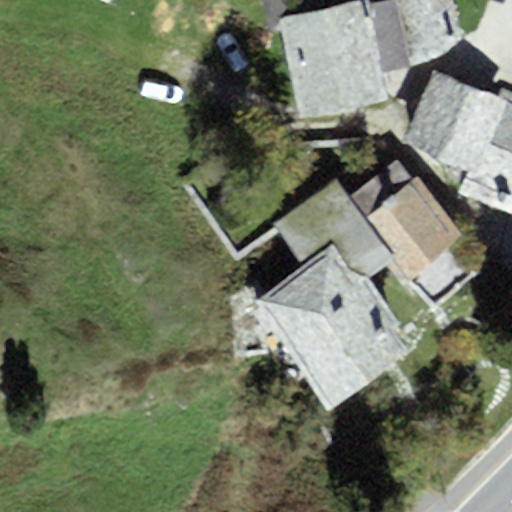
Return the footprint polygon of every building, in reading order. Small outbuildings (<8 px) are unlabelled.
[(450,0),(400,0),(399,1),(412,68),(460,35),(450,0)] [(370,6),(371,11),(377,43),(382,73),(412,68),(399,1),(370,6)] [(368,2),(279,21),(299,117),(389,99),(382,73),(377,43),(371,11),(370,6),(368,2)] [(436,70),(405,143),(468,170),(459,192),(486,204),(511,215),(511,94),(510,94),(507,100),(436,70)] [(398,160),(348,199),(393,257),(387,262),(401,281),(463,233),(418,175),(413,179),(398,160)] [(387,262),(393,257),(348,199),(335,179),(272,224),(302,266),(330,246),(357,283),(368,275),(387,262)] [(302,266),(250,304),(330,410),(407,354),(389,329),(402,320),(368,275),(357,283),(330,246),(302,266)]
